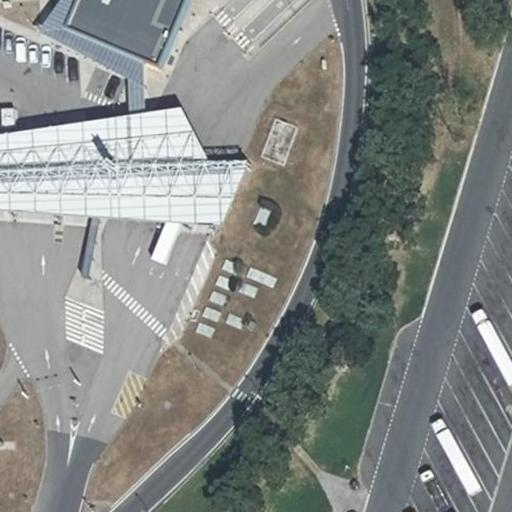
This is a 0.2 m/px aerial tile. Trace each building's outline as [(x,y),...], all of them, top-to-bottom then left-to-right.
[(68,28),(80,0),(67,0),(43,34),(131,82),(134,117),(152,115),(148,63),(68,28)] [(195,0),(80,0),(68,28),(148,63),(164,70),(195,0)] [(226,0),(240,35),(288,16),(281,0),(226,0)] [(7,108),(8,127),(20,127),(19,108),(7,108)] [(192,109),(152,115),(134,117),(129,118),(116,120),(45,131),(0,137),(0,210),(42,213),(162,224),(233,229),(259,167),(224,170),(212,147),(192,109)]
